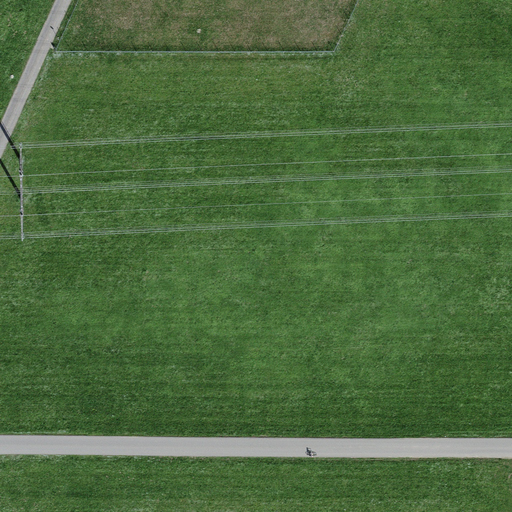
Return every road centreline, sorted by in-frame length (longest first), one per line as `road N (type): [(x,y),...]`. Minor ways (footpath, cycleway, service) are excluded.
road 1 (track): [(0,448),(511,448)]
road 2 (track): [(0,155),(70,0)]
